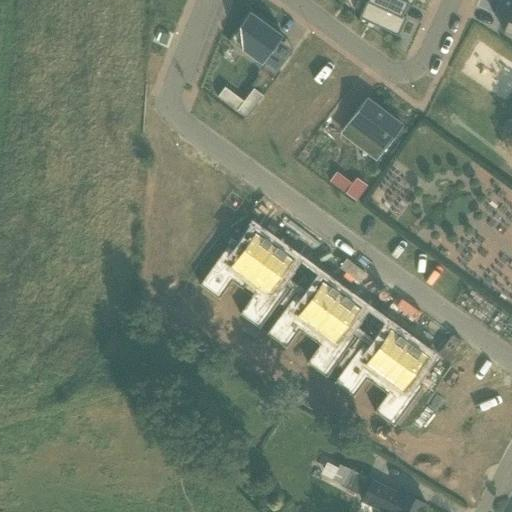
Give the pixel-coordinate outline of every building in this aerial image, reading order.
[(367,0),(359,18),(398,36),(406,18),(402,16),(407,4),(408,3),(400,0),(367,0)] [(511,0),(499,0),(493,15),(500,18),(495,29),(511,36),(511,0)] [(263,22),(249,12),(238,26),(227,40),(232,44),(263,67),(264,66),(261,63),(268,54),(271,57),(272,55),(269,53),(278,40),(282,36),(263,22)] [(301,58),(280,87),(313,112),(334,83),(326,77),(329,72),(315,61),(311,66),(301,58)] [(238,110),(248,117),(262,98),(252,91),(238,110)] [(402,126),(366,99),(342,131),(355,141),(364,139),(365,148),(379,158),(402,126)] [(301,126),(285,148),(294,155),(311,133),(301,126)] [(345,194),(356,202),(367,186),(356,178),(345,194)] [(211,201),(194,189),(193,191),(178,180),(159,206),(161,207),(153,219),(167,230),(176,218),(189,227),(180,239),(195,250),(196,248),(212,259),(232,231),(219,222),(225,214),(209,203),(211,201)] [(243,285),(275,242),(256,229),(241,250),(230,241),(201,280),(220,295),(233,277),(243,285)] [(293,256),(275,242),(243,285),(253,292),(240,310),(259,324),(288,285),(277,277),(293,256)] [(299,326),(309,334),(341,292),(323,278),(307,299),(296,291),(267,330),(286,344),(299,326)] [(359,305),(341,292),(309,334),(319,342),(306,359),(326,373),(355,335),(343,326),(359,305)] [(376,384),(408,341),(389,328),(374,349),(363,340),(334,379),(353,394),(366,376),(376,384)] [(426,355),(408,341),(376,384),(386,391),(373,409),(392,423),(421,384),(410,376),(426,355)] [(339,465),(336,472),(332,480),(343,486),(351,470),(340,464),(339,465)] [(366,477),(351,470),(342,487),(357,494),(366,477)] [(399,494),(372,480),(363,498),(362,501),(383,511),(423,511),(427,505),(400,492),(399,494)]
